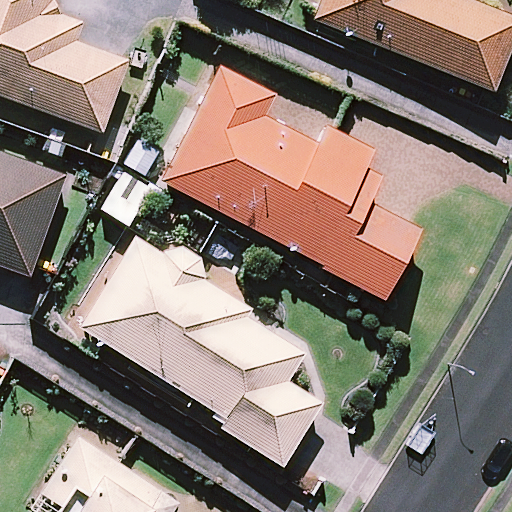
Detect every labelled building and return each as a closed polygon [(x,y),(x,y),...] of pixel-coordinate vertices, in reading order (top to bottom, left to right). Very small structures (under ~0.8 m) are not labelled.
[(48,0),(0,0),(0,97),(97,133),(123,61),(69,42),(75,24),(44,13),(48,0)] [(317,0),(309,20),(487,92),(511,30),(511,21),(459,0),(317,0)] [(270,95),(216,67),(156,180),(378,298),(414,232),(361,204),(374,179),(357,170),(366,153),(318,127),(310,143),(259,116),(270,95)] [(163,150),(130,133),(114,163),(146,181),(163,150)] [(61,178),(0,155),(0,267),(24,277),(61,178)] [(146,190),(120,175),(99,211),(125,226),(146,190)] [(184,264),(136,233),(76,327),(213,414),(208,422),(277,466),(316,405),(281,382),(303,348),(180,271),(184,264)] [(168,511),(174,503),(72,437),(52,468),(83,488),(67,511),(168,511)]
